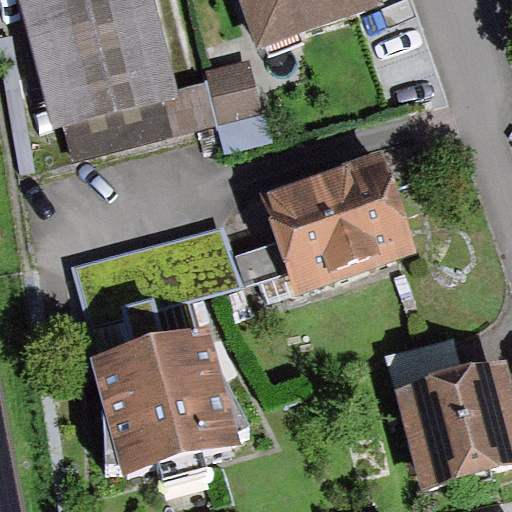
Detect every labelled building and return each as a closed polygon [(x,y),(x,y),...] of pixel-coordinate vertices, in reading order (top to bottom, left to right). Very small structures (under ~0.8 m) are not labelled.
[(183,129),(145,0),(17,0),(64,163),(183,129)] [(387,15),(381,0),(235,0),(255,59),(387,15)] [(258,66),(213,77),(232,151),(277,140),(258,66)] [(419,252),(382,154),(263,195),(278,242),(234,255),(225,227),(76,268),(95,330),(124,323),(131,347),(197,330),(188,301),(289,275),(296,297),(419,252)] [(131,347),(94,357),(124,474),(160,465),(165,486),(211,475),(205,450),(239,442),(237,432),(250,424),(223,372),(209,327),(197,330),(131,347)] [(387,355),(396,387),(462,369),(454,338),(387,355)] [(511,464),(511,378),(506,357),(462,369),(396,387),(423,488),(511,464)] [(25,511),(0,385),(0,511),(25,511)]
